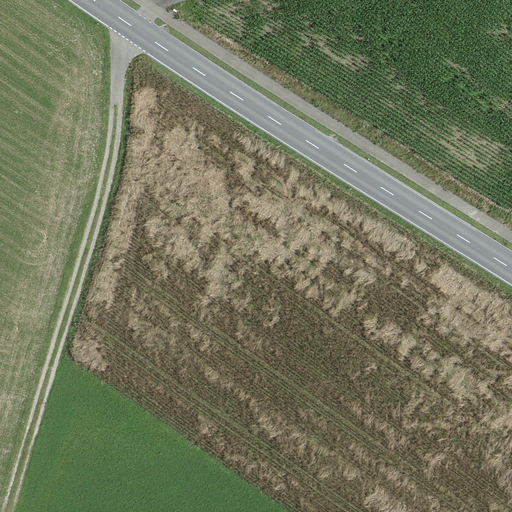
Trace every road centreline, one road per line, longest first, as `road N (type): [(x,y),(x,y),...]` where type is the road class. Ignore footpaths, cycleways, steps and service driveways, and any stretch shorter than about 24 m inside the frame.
road 1 (track): [(171,0),(136,29),(120,59),(105,184),(10,511)]
road 2 (secondary): [(94,0),(511,269)]
